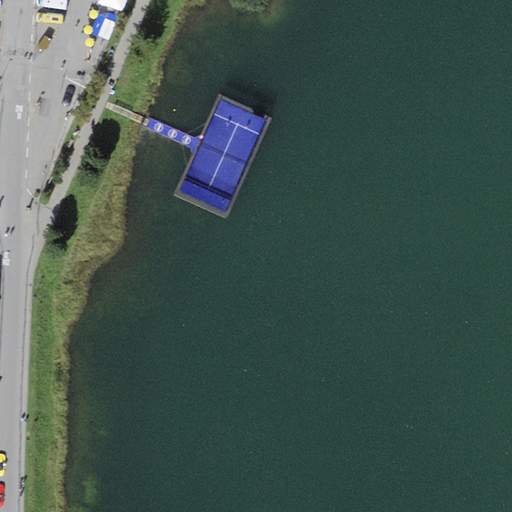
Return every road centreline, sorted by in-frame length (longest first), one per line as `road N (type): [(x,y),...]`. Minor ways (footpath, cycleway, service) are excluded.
road 1 (residential): [(1,511),(7,252)]
road 2 (residential): [(7,252),(16,0)]
